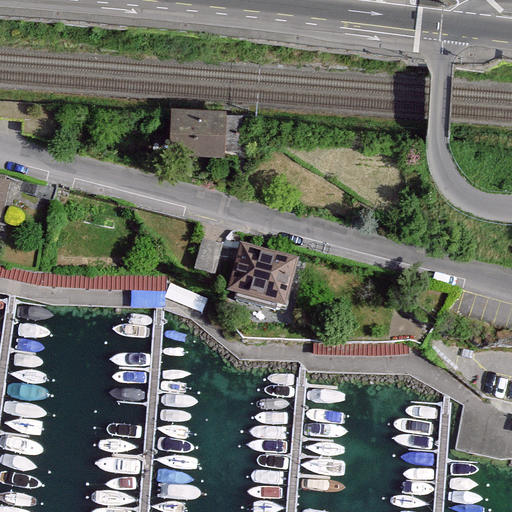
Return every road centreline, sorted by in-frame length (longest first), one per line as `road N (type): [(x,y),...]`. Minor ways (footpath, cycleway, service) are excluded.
road 1 (residential): [(0,148),(511,282)]
road 2 (unclassified): [(443,1),(440,165),(471,199),(511,205)]
